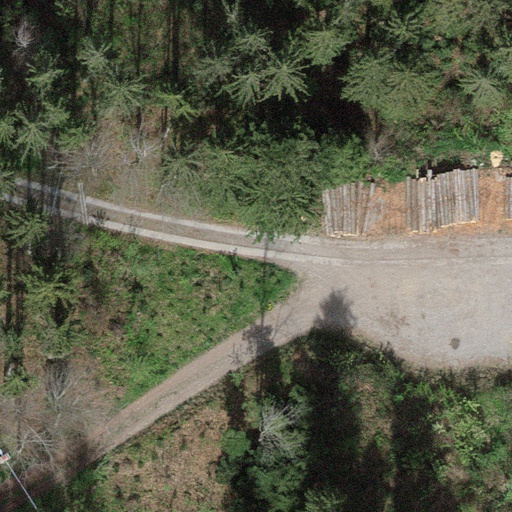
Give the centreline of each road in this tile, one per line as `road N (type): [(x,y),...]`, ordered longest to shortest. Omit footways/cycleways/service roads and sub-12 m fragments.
road 1 (track): [(353,252),(228,332),(98,448),(0,505)]
road 2 (track): [(353,252),(190,228),(0,186)]
road 3 (track): [(113,210),(153,272),(165,387)]
road 4 (track): [(511,259),(353,252)]
